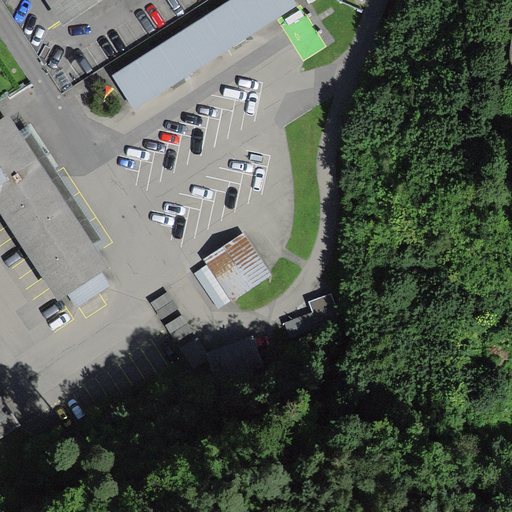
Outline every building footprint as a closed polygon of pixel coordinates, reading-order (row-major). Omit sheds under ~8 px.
[(50,0),(64,20),(93,0),(50,0)] [(234,0),(114,77),(130,103),(291,0),(234,0)] [(101,270),(103,269),(5,120),(0,122),(0,205),(60,297),(61,296),(70,308),(109,282),(101,270)] [(273,277),(241,230),(200,258),(232,304),(273,277)] [(312,313),(284,323),(290,338),(340,320),(331,295),(308,303),(312,313)] [(273,348),(235,362),(244,390),(283,375),(273,348)] [(0,395),(0,433),(17,423),(0,395)] [(18,487),(33,511),(42,511),(45,507),(30,480),(18,487)]
